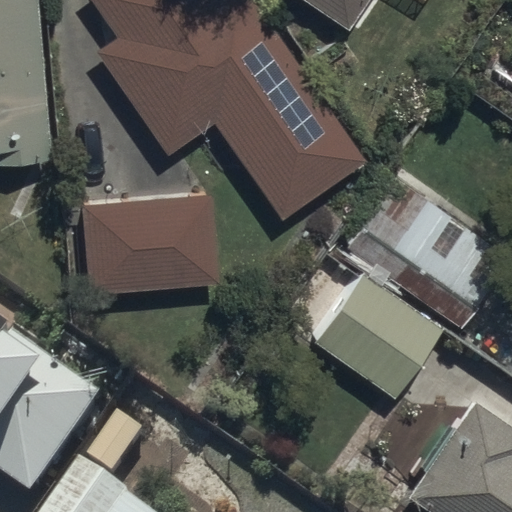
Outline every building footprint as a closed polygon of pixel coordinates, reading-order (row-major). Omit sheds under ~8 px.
[(0,0),(0,155),(49,151),(36,0),(0,0)] [(164,145),(209,114),(278,213),(361,156),(252,0),(97,0),(117,28),(93,45),(164,145)] [(312,0),(344,21),(358,0),(312,0)] [(346,241),(466,323),(511,256),(511,245),(397,167),(346,241)] [(77,203),(85,295),(215,283),(207,191),(77,203)] [(312,338),(391,392),(439,322),(360,268),(312,338)] [(0,479),(31,501),(99,402),(0,334),(0,479)] [(405,490),(437,511),(511,511),(511,424),(470,396),(405,490)] [(147,511),(80,465),(47,511),(147,511)]
